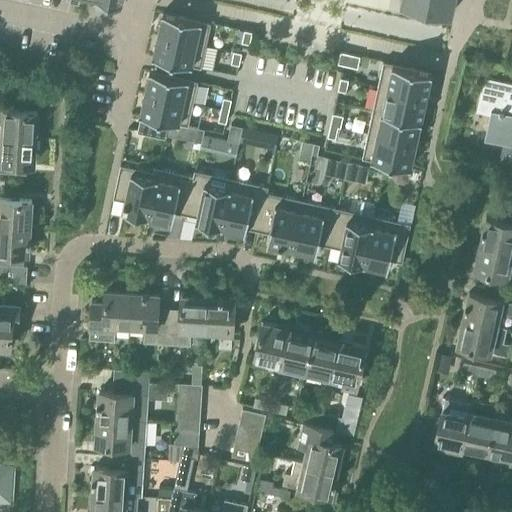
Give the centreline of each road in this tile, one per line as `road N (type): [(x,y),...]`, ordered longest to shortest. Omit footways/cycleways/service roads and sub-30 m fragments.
road 1 (residential): [(59,384),(64,275),(87,248),(231,251),(242,259),(246,287)]
road 2 (residential): [(139,42),(0,9)]
road 3 (residential): [(50,511),(59,384)]
